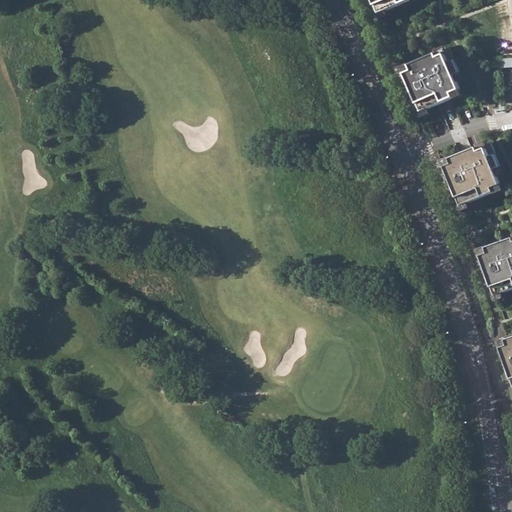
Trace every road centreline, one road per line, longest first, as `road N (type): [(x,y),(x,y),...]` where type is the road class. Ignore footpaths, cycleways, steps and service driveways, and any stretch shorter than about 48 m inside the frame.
road 1 (tertiary): [(500,511),(462,320),(403,157)]
road 2 (tertiary): [(403,157),(335,0)]
